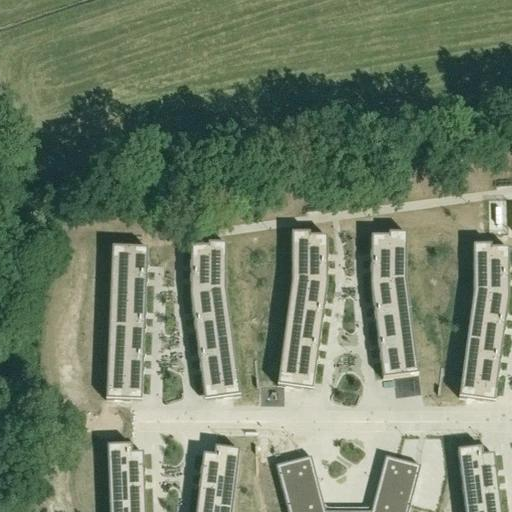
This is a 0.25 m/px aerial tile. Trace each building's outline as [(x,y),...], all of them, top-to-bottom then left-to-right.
[(291,283),(277,388),(302,391),(304,380),(314,381),(316,366),(317,366),(317,364),(317,359),(318,360),(318,358),(317,358),(318,352),(319,352),(319,351),(318,351),(319,346),(320,346),(320,345),(319,344),(322,324),(323,324),(323,322),(322,322),(323,318),(324,318),(324,316),(323,316),(324,311),(325,311),(325,309),(324,309),(325,305),(326,303),(325,303),(327,288),(327,276),(328,276),(328,275),(327,275),(327,270),(328,270),(328,268),(327,269),(327,263),(328,263),(328,261),(327,261),(327,257),(327,255),(327,238),(309,239),(309,235),(291,235),(291,283)] [(379,366),(380,366),(382,381),(418,377),(406,284),(406,236),(388,235),(388,239),(371,238),(371,255),(370,255),(370,257),(371,257),(371,261),(370,261),(370,263),(370,268),(370,270),(370,275),(369,275),(369,276),(370,276),(370,288),(372,303),(371,303),(372,305),(372,304),(373,309),(372,309),(372,311),(373,311),(374,316),(373,316),(373,318),(374,318),(375,322),(374,322),(374,324),(375,324),(378,344),(377,345),(377,346),(378,346),(378,351),(377,351),(378,352),(379,352),(379,358),(378,358),(379,360),(380,359),(380,364),(379,364),(379,366)] [(204,403),(215,402),(240,398),(225,294),(226,246),(208,246),(208,249),(190,249),(190,265),(189,265),(189,267),(190,267),(190,272),(189,272),(189,273),(190,273),(190,279),(189,279),(189,281),(190,281),(190,285),(189,285),(189,287),(190,287),(190,298),(192,313),(191,313),(191,315),(192,315),(193,319),(192,319),(192,321),(193,321),(194,326),(193,327),(193,328),(194,328),(195,333),(194,333),(194,335),(195,334),(198,355),(197,355),(197,357),(198,357),(199,361),(198,361),(198,363),(199,363),(199,368),(199,370),(200,370),(200,374),(199,374),(200,376),(201,376),(203,392),(204,403)] [(459,400),(483,403),(494,405),(496,393),(498,378),(499,378),(499,376),(498,376),(499,372),(500,372),(500,370),(499,370),(500,364),(501,364),(501,363),(500,363),(500,358),(501,358),(502,357),(501,357),(503,336),(504,336),(505,335),(504,334),(504,330),(505,330),(505,328),(505,323),(506,323),(506,321),(506,317),(507,317),(507,315),(506,315),(508,300),(508,289),(509,289),(509,287),(508,287),(508,282),(509,282),(509,281),(508,281),(508,275),(509,275),(509,273),(508,273),(508,269),(509,269),(509,267),(508,267),(508,250),(491,251),(491,247),(473,247),(473,295),(459,400)] [(141,404),(142,392),(143,376),(143,375),(143,370),(144,370),(144,369),(143,368),(143,363),(144,363),(144,361),(143,361),(143,357),(144,357),(144,355),(143,355),(144,334),(145,334),(145,333),(144,333),(144,328),(145,328),(145,327),(144,326),(145,321),(146,321),(146,319),(145,319),(145,315),(146,315),(146,313),(145,313),(146,288),(147,288),(147,286),(146,286),(146,282),(147,282),(147,280),(146,280),(147,274),(147,273),(147,268),(148,268),(148,266),(147,266),(147,251),(112,249),(106,402),(131,403),(141,404)] [(343,364),(329,365),(331,406),(345,406),(343,364)] [(107,448),(109,511),(145,511),(144,491),(145,491),(145,489),(144,489),(144,485),(145,484),(145,483),(144,483),(144,477),(145,477),(145,476),(144,476),(144,471),(144,469),(143,469),(143,455),(132,455),(132,447),(107,448)] [(232,511),(240,453),(215,449),(214,458),(203,456),(201,471),(200,471),(200,472),(201,473),(200,477),(199,478),(200,479),(200,484),(199,484),(198,486),(199,486),(199,490),(198,490),(198,492),(199,492),(196,511),(232,511)] [(482,449),(457,453),(464,511),(500,511),(498,492),(499,492),(499,490),(498,490),(497,486),(498,486),(498,484),(497,484),(496,479),(497,478),(497,477),(496,477),(495,472),(496,472),(496,471),(495,471),(494,456),(483,458),(482,449)] [(324,511),(311,459),(275,468),(286,511),(409,511),(421,468),(385,459),(371,511),(324,511)]
